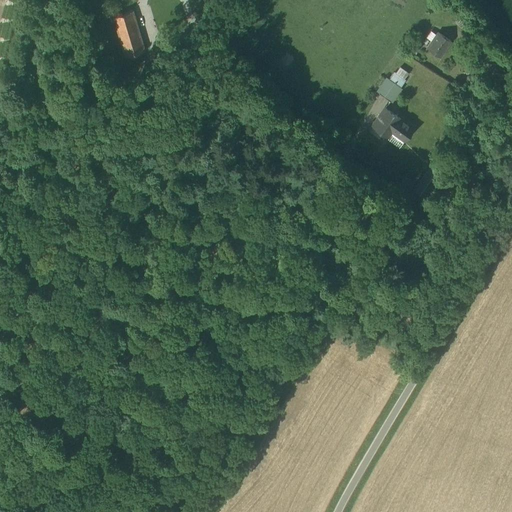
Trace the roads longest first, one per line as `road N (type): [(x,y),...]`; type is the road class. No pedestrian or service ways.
road 1 (unclassified): [(511,219),(339,511)]
road 2 (track): [(0,176),(39,156),(181,36)]
